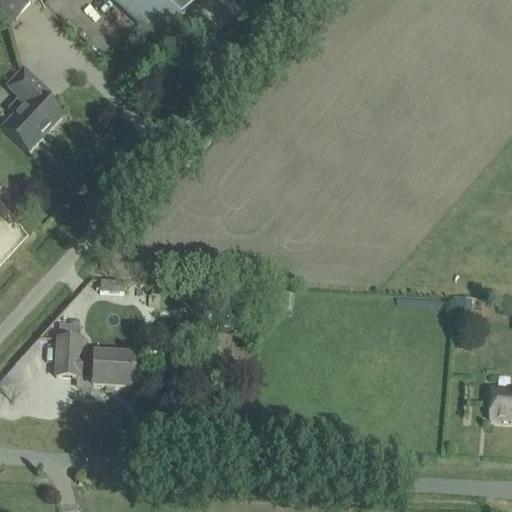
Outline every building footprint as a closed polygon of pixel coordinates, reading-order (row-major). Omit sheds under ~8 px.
[(0,0),(0,19),(9,29),(35,0),(0,0)] [(110,0),(141,28),(155,41),(194,0),(110,0)] [(13,116),(0,128),(13,141),(28,155),(62,118),(41,98),(47,92),(32,78),(24,71),(6,89),(16,100),(23,107),(13,116)] [(289,295),(273,294),(271,306),(288,308),(289,295)] [(470,331),(472,302),(455,301),(454,329),(470,331)] [(80,342),(80,327),(59,326),(58,341),(80,342)] [(79,360),(80,342),(58,341),(56,379),(78,380),(78,378),(92,378),(92,389),(131,391),(132,371),(133,360),(93,358),(93,361),(79,360)] [(511,392),(492,391),(490,423),(511,424),(511,392)]
